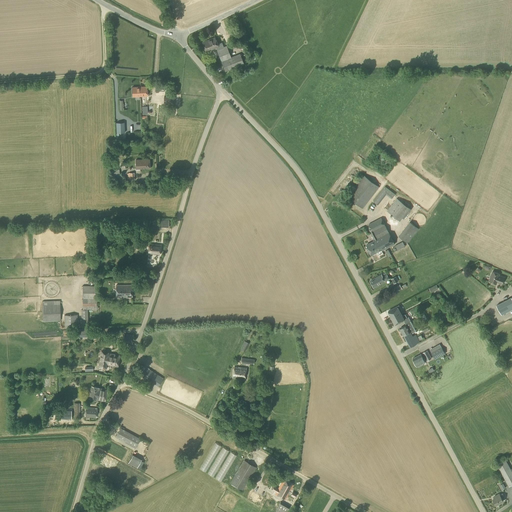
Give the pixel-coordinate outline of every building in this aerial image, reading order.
[(219,49),(215,38),(202,43),(206,52),(216,48),(225,71),(244,64),(240,54),(231,58),(226,46),(219,49)] [(132,97),(140,96),(139,87),(132,88),(132,97)] [(175,105),(175,98),(164,97),(164,104),(175,105)] [(124,123),(116,123),(116,133),(125,133),(124,123)] [(384,153),(374,159),(377,165),(382,163),(384,166),(381,167),(384,170),(391,166),(384,153)] [(136,169),(150,169),(150,160),(135,160),(136,169)] [(363,208),(379,187),(363,175),(347,196),(363,208)] [(385,187),(373,202),(377,204),(386,192),(393,198),(395,194),(385,186),(385,187)] [(396,213),(403,203),(397,198),(387,211),(400,221),(403,218),(396,213)] [(385,225),(381,218),(368,225),(371,229),(369,230),(375,241),(366,245),(371,255),(381,250),(382,251),(395,244),(389,233),(377,239),(373,231),(385,225)] [(407,243),(419,229),(409,222),(398,236),(407,243)] [(160,256),(161,245),(150,244),(148,254),(160,256)] [(502,284),(504,277),(498,276),(499,274),(493,271),(489,281),(496,283),(496,282),(502,284)] [(383,277),(382,275),(370,281),(374,288),(385,282),(385,281),(389,279),(387,275),(383,277)] [(132,298),(132,285),(116,285),(116,298),(132,298)] [(431,293),(438,289),(436,285),(429,288),(431,293)] [(95,299),(95,286),(83,286),(82,299),(82,310),(81,310),(82,328),(88,328),(87,309),(97,310),(97,299),(95,299)] [(502,315),(511,309),(511,299),(511,298),(496,305),(502,315)] [(61,321),(60,301),(54,301),(42,301),(43,321),(61,321)] [(400,312),(402,311),(400,307),(399,305),(388,311),(391,317),(395,315),(396,316),(397,315),(396,315),(398,314),(397,313),(400,312)] [(402,316),(400,312),(397,313),(398,314),(396,315),(397,315),(396,316),(395,315),(391,317),(394,324),(406,317),(405,315),(402,316)] [(64,328),(77,328),(77,315),(64,315),(64,328)] [(421,328),(416,319),(413,321),(413,320),(405,324),(406,325),(399,328),(410,347),(417,343),(411,334),(421,328)] [(132,344),(134,336),(124,334),(122,342),(132,344)] [(245,351),(249,343),(244,341),(240,349),(245,351)] [(435,359),(445,354),(441,347),(438,349),(431,353),(435,359)] [(106,365),(108,354),(108,352),(102,351),(99,368),(106,369),(106,365)] [(432,359),(427,351),(423,353),(425,356),(423,357),(421,354),(413,359),(417,366),(418,366),(418,367),(423,364),(422,363),(432,359)] [(108,354),(106,365),(118,367),(119,355),(108,354)] [(157,385),(162,377),(145,365),(140,373),(157,385)] [(245,380),(246,368),(235,367),(233,379),(245,380)] [(104,402),(107,391),(99,389),(99,388),(92,386),(89,398),(96,400),(104,402)] [(66,410),(66,408),(57,408),(57,418),(72,418),(72,410),(66,410)] [(96,418),(97,409),(86,408),(85,417),(96,418)] [(158,425),(162,415),(146,408),(145,411),(151,414),(150,418),(151,418),(150,422),(158,425)] [(157,427),(133,416),(131,420),(134,421),(131,427),(153,437),(157,427)] [(140,439),(123,430),(120,434),(117,432),(115,437),(135,448),(140,439)] [(131,454),(127,463),(136,466),(140,457),(131,454)] [(511,468),(511,469),(505,459),(497,464),(509,487),(511,484),(511,468)] [(242,490),(256,467),(244,460),(230,483),(242,490)] [(296,495),(290,491),(293,486),(283,480),(275,495),(286,500),(289,494),(295,497),(296,495)] [(254,492),(250,500),(265,507),(271,494),(260,489),(257,493),(254,492)] [(505,498),(502,493),(500,494),(499,494),(493,497),(494,499),(493,499),(496,505),(503,501),(502,499),(505,498)] [(277,511),(286,511),(289,506),(280,501),(275,511),(277,511)]
